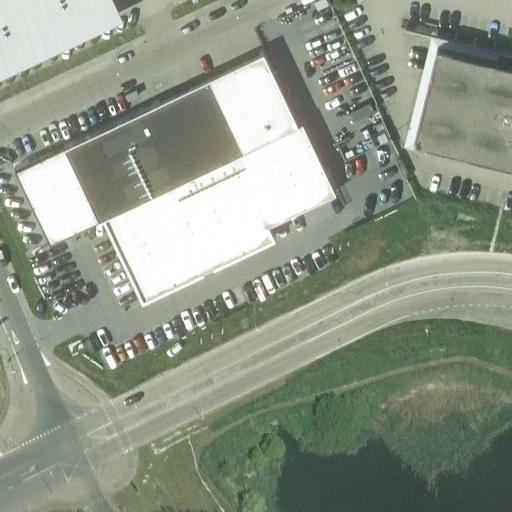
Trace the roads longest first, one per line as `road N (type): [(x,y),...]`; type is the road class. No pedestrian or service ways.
road 1 (unknown): [(0,352),(96,319),(144,323),(277,259),(327,217),(331,180),(273,57)]
road 2 (unclassified): [(511,266),(443,265),(384,279),(63,436)]
road 3 (unclassified): [(76,465),(389,312),(468,295),(511,299)]
road 4 (unclassified): [(0,127),(275,0)]
road 5 (unclassified): [(63,436),(0,287)]
